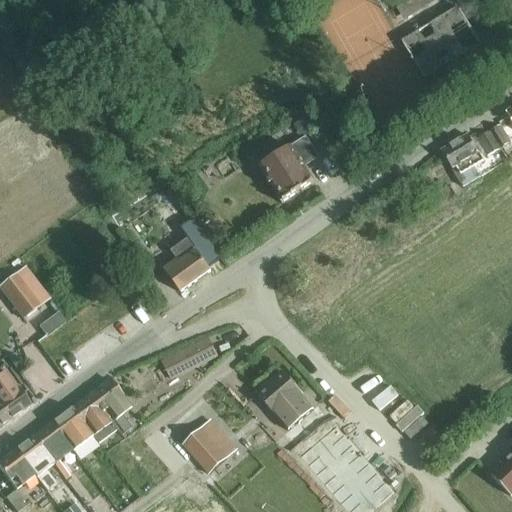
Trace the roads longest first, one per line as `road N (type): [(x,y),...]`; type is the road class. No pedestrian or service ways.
road 1 (residential): [(258,260),(511,93)]
road 2 (unclassified): [(453,511),(263,305)]
road 3 (residential): [(112,360),(258,260)]
road 4 (unclassified): [(112,360),(263,305)]
road 5 (residential): [(0,445),(112,360)]
